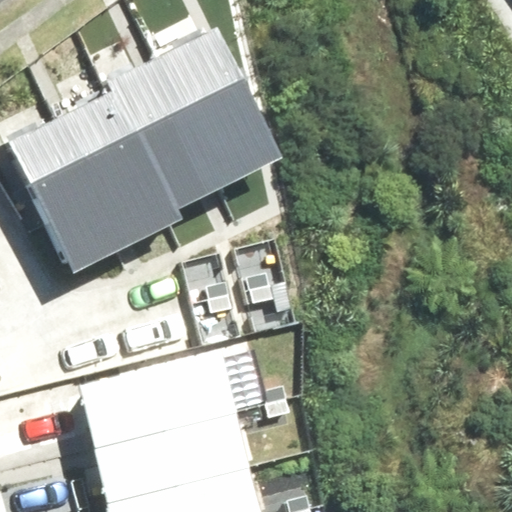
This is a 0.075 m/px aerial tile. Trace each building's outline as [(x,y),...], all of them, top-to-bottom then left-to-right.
[(206,23),(156,49),(220,176),(272,150),(206,23)] [(100,77),(105,87),(164,204),(220,176),(156,49),(100,77)] [(55,112),(119,240),(169,215),(164,204),(105,87),(55,112)] [(119,240),(55,112),(0,139),(0,144),(62,268),(119,240)] [(76,382),(90,437),(226,403),(212,348),(76,382)] [(90,437),(104,494),(241,460),(226,403),(90,437)] [(104,494),(108,511),(253,511),(241,460),(104,494)]
